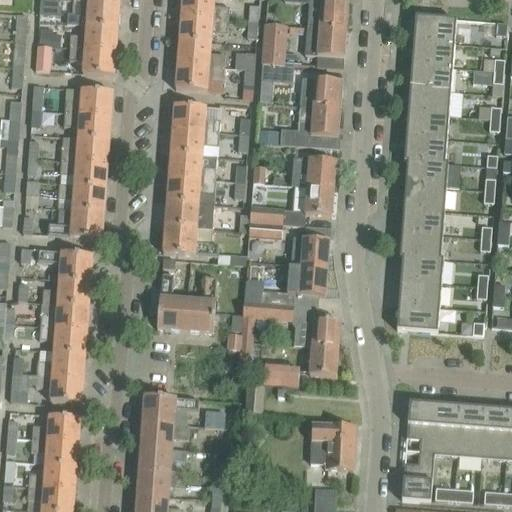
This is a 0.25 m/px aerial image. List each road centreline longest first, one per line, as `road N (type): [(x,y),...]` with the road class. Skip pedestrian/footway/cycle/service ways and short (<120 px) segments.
road 1 (residential): [(100,511),(117,399),(125,258),(118,250),(133,91),(145,79),(151,0)]
road 2 (residential): [(366,372),(350,266),(374,0)]
road 3 (residential): [(511,384),(366,372)]
road 4 (residential): [(371,511),(374,427),(366,372)]
